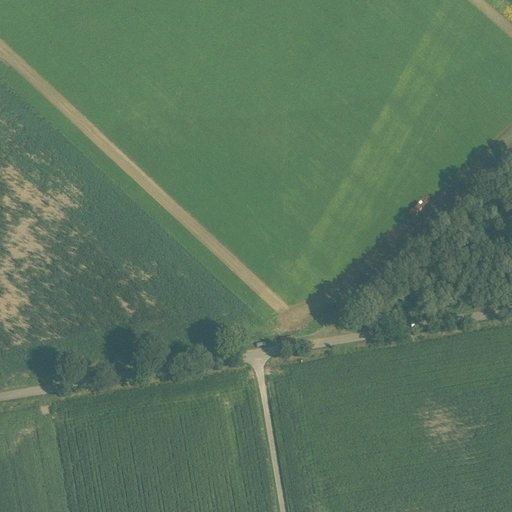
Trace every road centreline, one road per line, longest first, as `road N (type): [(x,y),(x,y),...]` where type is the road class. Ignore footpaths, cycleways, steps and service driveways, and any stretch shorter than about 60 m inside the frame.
road 1 (unclassified): [(255,348),(511,307)]
road 2 (unclassified): [(0,391),(255,348)]
road 3 (unclassified): [(281,511),(255,348)]
